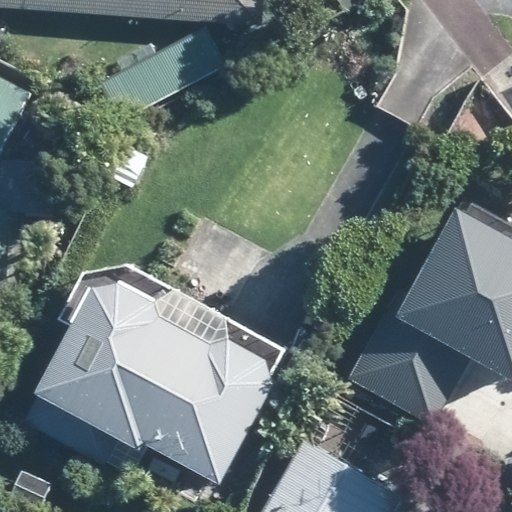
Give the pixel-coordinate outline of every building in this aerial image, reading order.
[(0,0),(0,6),(258,23),(259,0),(0,0)] [(0,140),(25,93),(0,79),(0,140)] [(511,239),(469,214),(415,304),(402,297),(350,383),(429,431),(473,358),(511,381),(511,239)] [(267,382),(265,376),(259,356),(225,336),(204,343),(155,316),(150,301),(110,278),(89,284),(67,325),(32,388),(37,391),(22,418),(101,463),(104,457),(131,472),(138,461),(143,452),(133,447),(137,438),(189,467),(213,480),(267,382)] [(259,511),(391,511),(398,500),(300,444),(259,511)]
